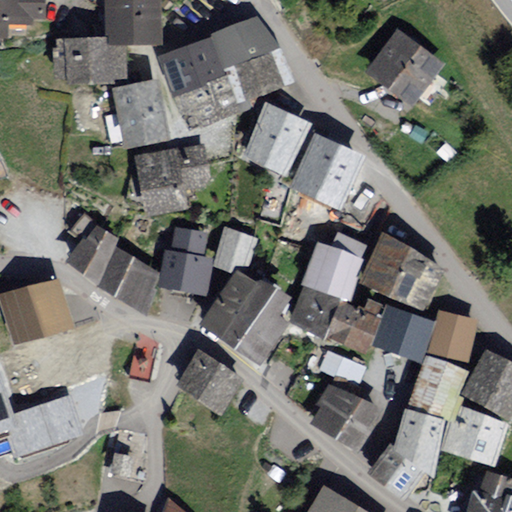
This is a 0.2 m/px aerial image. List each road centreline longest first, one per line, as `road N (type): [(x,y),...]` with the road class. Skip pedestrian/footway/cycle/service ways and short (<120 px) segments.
road 1 (residential): [(66,275),(129,316),(247,370),(416,511)]
road 2 (residential): [(260,0),(380,178),(511,339)]
